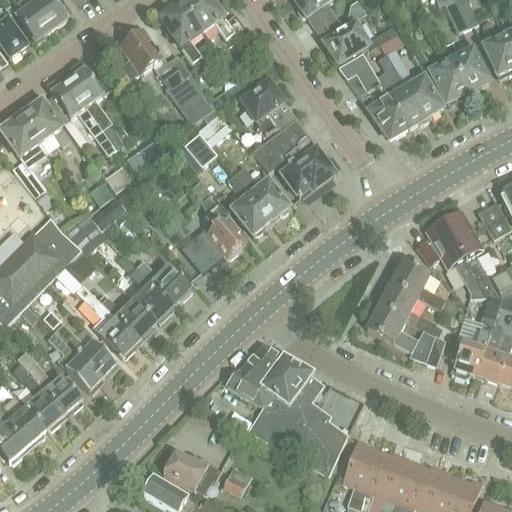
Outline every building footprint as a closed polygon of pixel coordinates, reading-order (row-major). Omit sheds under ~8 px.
[(52,36),(25,0),(12,0),(25,17),(18,22),(36,47),(38,46),(39,47),(46,43),(45,41),(52,36)] [(54,0),(25,0),(52,36),(69,24),(58,8),(60,7),(54,0)] [(183,6),(182,8),(204,39),(216,30),(222,38),(226,45),(235,39),(207,0),(187,0),(184,3),(183,6)] [(342,30),(327,10),(335,5),(331,0),(299,0),(293,5),(299,13),(298,16),(302,22),(306,22),(307,24),(308,24),(321,43),(332,37),(342,30)] [(453,0),(449,0),(452,6),(445,9),(459,39),(470,34),(453,0)] [(453,0),(470,34),(479,30),(465,0),(453,0)] [(192,48),(204,39),(182,8),(179,9),(176,8),(171,12),(170,15),(160,23),(165,29),(170,36),(194,70),(203,63),(192,48)] [(0,31),(0,48),(11,63),(12,65),(29,52),(0,10),(0,30),(1,31),(0,31)] [(335,43),(325,50),(327,53),(326,55),(330,60),(332,60),(339,70),(352,62),(370,51),(372,55),(400,38),(395,29),(367,47),(356,30),(335,43)] [(179,62),(172,67),(169,69),(144,34),(132,43),(129,42),(122,47),(122,49),(120,51),(132,66),(123,72),(132,85),(140,79),(141,80),(154,71),(192,125),(212,111),(210,108),(179,62)] [(509,80),(511,78),(511,54),(505,40),(492,47),(489,41),(479,45),(483,51),(498,83),(508,78),(509,80)] [(387,60),(425,125),(443,115),(425,85),(416,90),(395,55),(387,60)] [(415,60),(421,71),(429,67),(423,55),(415,60)] [(453,67),(470,98),(473,96),(475,98),(481,95),(481,92),(490,88),(484,76),(474,57),(453,67)] [(364,59),(339,74),(364,108),(390,146),(408,135),(377,83),(364,59)] [(425,125),(387,60),(380,65),(387,77),(377,83),(408,135),(425,125)] [(432,78),(448,109),(458,104),(460,106),(466,103),(466,100),(470,98),(453,67),(432,78)] [(236,105),(246,98),(264,86),(254,72),(226,90),(229,94),(230,96),(229,96),(236,105)] [(76,83),(70,87),(118,154),(126,148),(112,129),(96,107),(112,96),(101,80),(93,86),(85,76),(83,78),(80,77),(76,80),(76,83)] [(109,160),(118,154),(70,87),(62,93),(59,92),(54,95),(55,97),(53,99),(72,125),(79,119),(95,141),(109,160)] [(269,120),(285,109),(270,87),(242,107),(267,141),(272,138),(278,133),(269,120)] [(217,118),(236,105),(229,96),(230,96),(229,94),(210,108),(212,111),(217,118)] [(23,121),(43,149),(55,140),(64,152),(72,146),(43,106),(34,113),(31,112),(25,116),(25,120),(23,121)] [(232,135),(219,119),(199,136),(222,163),(225,160),(215,149),(232,135)] [(25,168),(17,173),(14,175),(35,203),(48,194),(33,174),(38,170),(30,158),(43,149),(23,121),(19,123),(16,122),(11,126),(11,130),(2,136),(25,168)] [(90,150),(71,124),(64,130),(77,147),(72,151),(75,156),(81,152),(83,155),(90,150)] [(279,137),(274,141),(252,157),(268,178),(276,173),(286,165),(284,162),(299,151),(297,149),(308,141),(296,125),(279,137)] [(176,156),(195,180),(217,162),(199,140),(184,153),(183,151),(176,156)] [(286,165),(276,173),(300,204),(301,203),(303,206),(314,198),(313,198),(319,193),(320,194),(333,184),(331,182),(332,178),(334,177),(326,167),(308,141),(297,149),(299,151),(284,162),(286,165)] [(273,226),(251,199),(235,179),(234,181),(226,170),(218,176),(227,186),(228,185),(238,198),(241,196),(246,203),(231,215),(246,233),(253,242),(255,241),(258,241),(263,237),(263,234),(273,226)] [(235,179),(251,199),(273,226),(280,221),(284,221),(288,217),(289,214),(291,212),(269,185),(261,191),(245,171),(235,179)] [(247,248),(239,239),(210,202),(213,200),(199,182),(190,189),(205,207),(201,210),(218,231),(207,240),(227,264),(229,263),(230,264),(238,257),(237,256),(247,248)] [(104,186),(90,196),(98,208),(112,198),(104,186)] [(156,220),(132,192),(118,204),(142,231),(156,220)] [(511,194),(500,200),(505,211),(511,225),(511,194)] [(118,226),(121,229),(130,220),(115,204),(91,226),(104,239),(118,226)] [(511,236),(498,211),(480,221),(494,245),(511,236)] [(444,229),(487,303),(498,302),(485,279),(474,260),(483,255),(468,230),(463,219),(444,229)] [(42,232),(0,274),(0,327),(5,333),(81,255),(49,225),(42,232)] [(427,239),(431,245),(442,264),(448,274),(456,270),(471,296),(470,304),(487,303),(444,229),(427,239)] [(417,253),(416,254),(417,255),(424,264),(424,265),(425,266),(430,272),(439,266),(442,264),(431,245),(428,247),(417,253)] [(84,256),(73,267),(67,272),(73,277),(78,272),(81,275),(92,264),(84,256)] [(143,266),(136,273),(174,311),(181,305),(183,306),(192,297),(190,295),(192,294),(183,286),(169,271),(168,271),(164,267),(154,277),(143,266)] [(446,305),(424,293),(425,291),(430,280),(404,266),(391,290),(418,304),(440,316),(446,305)] [(511,272),(492,284),(502,302),(504,302),(511,301),(511,272)] [(169,317),(174,311),(136,273),(129,281),(144,295),(135,304),(134,306),(157,329),(159,326),(161,328),(171,319),(169,317)] [(133,353),(139,347),(116,324),(101,309),(89,298),(82,291),(74,284),(64,274),(56,282),(75,299),(77,297),(103,323),(101,326),(92,335),(114,355),(122,363),(123,362),(125,364),(135,355),(133,353)] [(418,304),(391,290),(379,312),(406,327),(431,340),(437,330),(412,317),(418,304)] [(116,324),(139,347),(145,340),(147,342),(156,333),(154,331),(156,330),(157,329),(134,306),(133,307),(132,309),(123,317),(107,302),(101,309),(116,324)] [(486,356),(494,332),(503,304),(487,304),(480,328),(483,330),(476,353),(456,346),(450,363),(458,366),(454,378),(456,381),(466,384),(469,383),(470,380),(478,382),(486,356)] [(22,318),(32,329),(39,322),(29,312),(22,318)] [(419,346),(418,345),(401,336),(406,327),(379,312),(367,335),(395,349),(412,358),(419,346)] [(51,316),(43,323),(53,334),(61,326),(51,316)] [(117,369),(109,361),(94,347),(88,353),(63,329),(55,337),(103,384),(109,378),(112,379),(118,372),(116,370),(117,369)] [(502,335),(494,332),(478,382),(500,390),(508,364),(511,352),(511,343),(501,340),(502,335)] [(98,390),(103,384),(55,337),(48,345),(64,360),(57,368),(90,398),(91,397),(93,399),(100,392),(98,390)] [(437,373),(442,359),(447,347),(436,343),(426,369),(437,373)] [(313,408),(324,391),(312,382),(313,380),(284,363),(265,352),(228,390),(227,391),(264,414),(248,438),(288,461),(291,458),(328,484),(348,440),(329,427),(332,422),(313,408)] [(23,371),(45,397),(65,420),(72,415),(74,417),(83,409),(81,407),(83,405),(63,382),(54,389),(26,357),(17,365),(23,371)] [(511,393),(511,365),(508,364),(500,390),(511,393)] [(58,426),(65,420),(45,397),(23,371),(15,378),(37,403),(26,413),(46,437),(49,434),(51,436),(60,429),(58,426)] [(43,439),(45,438),(46,437),(26,413),(13,424),(0,407),(0,420),(27,453),(34,447),(36,450),(45,442),(43,439)] [(0,457),(9,468),(11,467),(13,469),(22,461),(20,459),(27,453),(0,420),(0,457)] [(348,511),(358,511),(379,456),(363,450),(363,448),(358,446),(343,489),(354,493),(348,511)] [(395,462),(379,456),(358,511),(371,511),(375,500),(385,504),(400,461),(396,459),(395,462)] [(193,465),(180,459),(176,457),(172,466),(167,467),(163,473),(165,478),(164,480),(168,481),(196,496),(204,501),(212,486),(215,488),(221,476),(194,462),(193,465)] [(394,511),(405,511),(420,470),(403,464),(404,462),(400,461),(385,504),(396,508),(394,511)] [(420,470),(405,511),(428,511),(441,475),(437,473),(436,476),(420,470)] [(252,481),(235,472),(223,494),(241,503),(252,481)] [(441,475),(428,511),(451,511),(461,484),(444,478),(445,476),(441,475)] [(202,511),(164,489),(154,483),(144,499),(143,501),(154,507),(162,511),(220,511),(206,505),(202,511)] [(475,511),(483,489),(478,488),(477,490),(461,484),(451,511),(475,511)]
